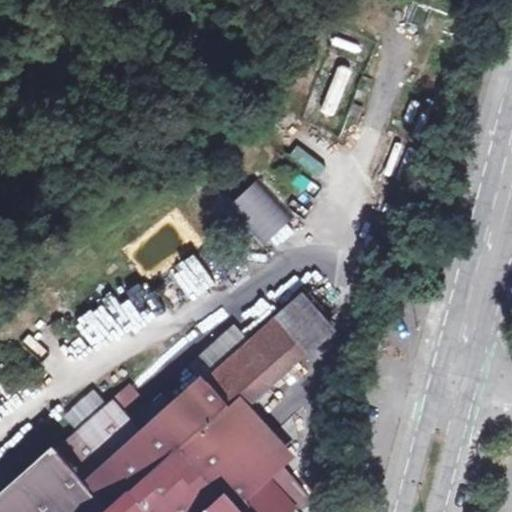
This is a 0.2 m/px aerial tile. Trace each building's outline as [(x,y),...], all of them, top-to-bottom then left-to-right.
[(322,113),(333,117),(349,71),(338,67),(322,113)] [(368,94),(374,80),(365,77),(359,90),(368,94)] [(255,180),(227,207),(264,244),(292,217),(255,180)] [(279,306),(298,292),(288,278),(268,292),(279,306)] [(308,296),(280,320),(310,355),(338,331),(308,296)] [(310,355),(280,320),(143,437),(112,402),(0,498),(0,511),(240,511),(237,508),(285,466),(240,415),(272,388),(310,355)] [(284,403),(272,388),(240,415),(285,466),(297,457),(264,419),(284,403)] [(280,486),(249,511),(290,511),(297,506),(290,498),(280,486)] [(300,489),(290,498),(297,506),(301,510),(310,502),(300,489)]
